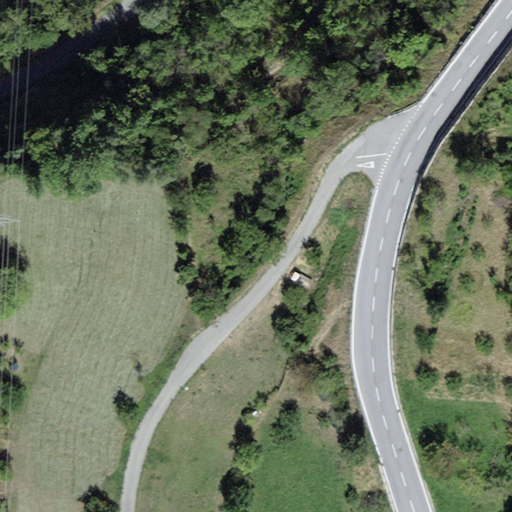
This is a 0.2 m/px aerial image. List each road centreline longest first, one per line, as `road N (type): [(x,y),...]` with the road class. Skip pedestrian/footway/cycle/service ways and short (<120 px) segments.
road 1 (unclassified): [(415,157),(368,155),(325,201),(258,306),(169,406),(140,469),(136,511)]
road 2 (tertiary): [(415,157),(386,236),(376,326),(382,406),(416,511)]
road 3 (unclassified): [(158,0),(0,94)]
road 4 (tertiary): [(511,21),(415,157)]
